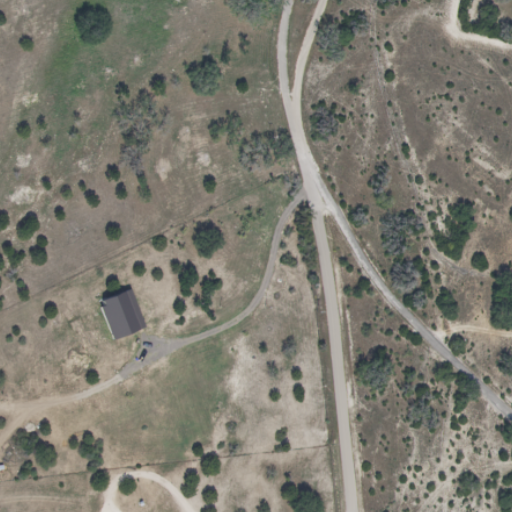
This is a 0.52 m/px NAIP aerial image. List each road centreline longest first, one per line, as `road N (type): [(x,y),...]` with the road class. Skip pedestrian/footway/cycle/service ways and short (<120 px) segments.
road 1 (residential): [(354,511),(332,293),(297,92)]
road 2 (residential): [(511,411),(395,294),(316,198)]
